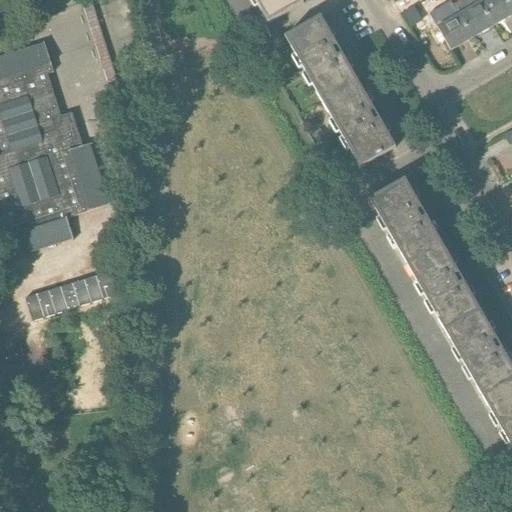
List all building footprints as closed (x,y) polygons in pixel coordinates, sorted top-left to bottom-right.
[(253,0),(268,25),(303,5),(300,0),(253,0)] [(494,28),(511,17),(511,10),(506,0),(487,0),(480,4),(494,28)] [(472,40),(494,28),(480,4),(459,16),(472,40)] [(451,52),(472,40),(459,16),(437,28),(451,52)] [(395,149),(356,81),(320,18),(284,38),(320,101),(359,170),(385,155),(395,149)] [(0,236),(4,235),(12,261),(73,241),(67,220),(110,206),(91,145),(82,148),(75,125),(64,129),(47,76),(54,74),(44,44),(0,57),(0,236)] [(511,132),(503,137),(509,148),(511,146),(511,132)] [(481,397),(511,450),(511,368),(478,309),(442,245),(404,181),(369,201),(406,266),(442,329),(481,397)] [(33,326),(125,297),(117,273),(26,302),(33,326)]
